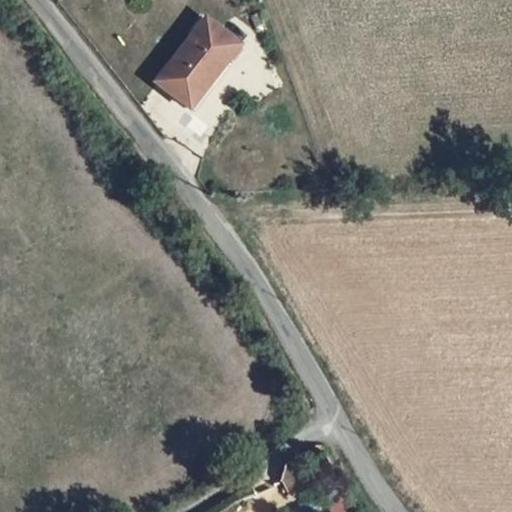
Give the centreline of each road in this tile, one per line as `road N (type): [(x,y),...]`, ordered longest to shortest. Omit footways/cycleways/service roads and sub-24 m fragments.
road 1 (unclassified): [(36,0),(213,223),(354,469),(399,511)]
road 2 (track): [(511,205),(213,223)]
